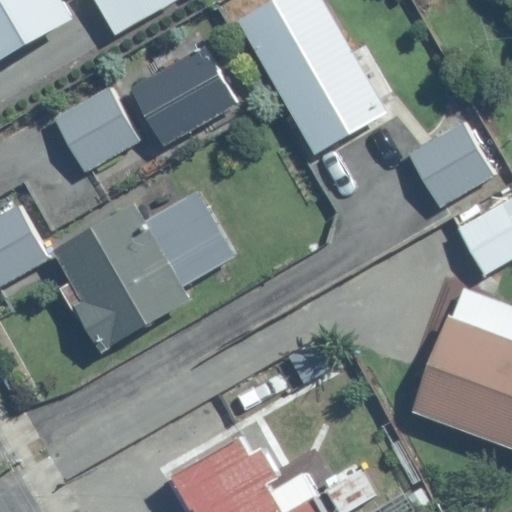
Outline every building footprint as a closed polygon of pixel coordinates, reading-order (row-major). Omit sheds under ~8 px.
[(0,0),(0,60),(81,14),(73,0),(0,0)] [(102,0),(121,30),(124,28),(171,0),(102,0)] [(271,0),(242,17),(243,19),(321,152),(398,107),(335,0),(271,0)] [(170,140),(171,139),(242,100),(210,44),(138,85),(170,140)] [(89,172),(95,169),(146,143),(116,84),(59,114),(89,172)] [(447,205),(451,203),(499,174),(467,121),(415,152),(447,205)] [(63,281),(77,306),(100,347),(133,328),(195,293),(189,283),(235,257),(198,191),(154,216),(143,196),(59,243),(76,274),(63,281)] [(493,274),(495,273),(511,262),(511,196),(464,225),(493,274)] [(0,213),(0,289),(5,299),(48,275),(40,260),(51,254),(22,201),(0,213)] [(419,409),(420,409),(511,440),(511,300),(461,284),(419,409)] [(339,511),(331,498),(312,468),(278,490),(270,478),(285,468),(268,440),(259,446),(248,430),(179,473),(203,511),(339,511)]
